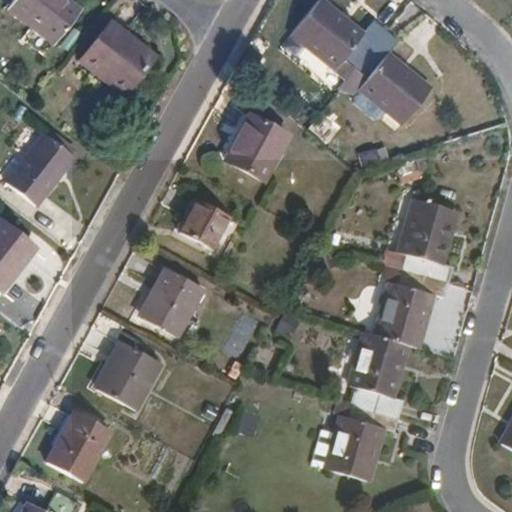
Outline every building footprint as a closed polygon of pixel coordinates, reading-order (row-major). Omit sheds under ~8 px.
[(51,49),(74,19),(49,0),(14,0),(5,13),(29,31),(49,48),(51,49)] [(49,0),(74,19),(78,15),(58,0),(49,0)] [(341,63),(360,40),(318,4),(291,37),(334,73),(341,63)] [(352,72),(383,34),(371,25),(360,40),(341,63),(352,72)] [(97,74),(125,95),(151,61),(107,26),(77,65),(94,78),(97,74)] [(49,48),(29,31),(20,43),(40,60),(49,48)] [(384,57),(395,44),(383,34),(352,72),(364,82),(384,57)] [(427,94),(384,57),(364,82),(357,91),(401,126),(427,94)] [(345,82),(352,72),(341,63),(334,73),(345,82)] [(122,100),(125,95),(97,74),(94,78),(122,100)] [(293,122),(303,134),(317,116),(304,105),(293,122)] [(260,186),(285,139),(246,119),(222,164),(260,186)] [(44,141),(68,160),(71,156),(47,137),(44,141)] [(71,162),(68,160),(44,141),(41,138),(3,187),(33,211),(71,162)] [(208,254),(226,221),(195,203),(176,236),(208,254)] [(403,258),(438,267),(454,215),(420,205),(414,203),(398,257),(403,258)] [(0,290),(29,253),(0,230),(0,290)] [(35,258),(29,253),(0,290),(0,298),(2,300),(35,258)] [(381,269),(399,274),(403,258),(398,257),(385,253),(381,269)] [(399,274),(447,287),(451,271),(438,267),(403,258),(399,274)] [(395,288),(399,274),(381,269),(378,283),(390,286),(395,288)] [(154,297),(140,323),(173,341),(200,294),(162,272),(150,294),(154,297)] [(430,298),(443,302),(447,287),(399,274),(395,288),(430,298)] [(375,341),(404,349),(415,352),(430,298),(395,288),(390,286),(375,341)] [(135,321),(140,323),(154,297),(150,294),(135,321)] [(353,392),(390,401),(404,349),(375,341),(364,337),(349,390),(353,392)] [(111,363),(95,393),(132,415),(157,368),(116,346),(108,361),(111,363)] [(90,391),(95,393),(111,363),(108,361),(90,391)] [(349,407),(397,421),(402,405),(390,401),(353,392),(349,407)] [(219,435),(231,408),(213,400),(188,456),(195,459),(208,431),(219,435)] [(345,420),(349,407),(338,404),(334,417),(340,419),(345,420)] [(380,431),(393,436),(397,421),(349,407),(345,420),(380,431)] [(79,420),(95,428),(97,423),(82,414),(79,420)] [(108,435),(95,428),(79,420),(72,415),(44,466),(80,486),(108,435)] [(366,484),(380,431),(345,420),(340,419),(325,473),(347,479),(366,484)] [(511,427),(500,447),(511,453),(511,427)] [(75,511),(78,509),(54,496),(45,511),(30,511),(25,508),(22,511),(75,511)]
